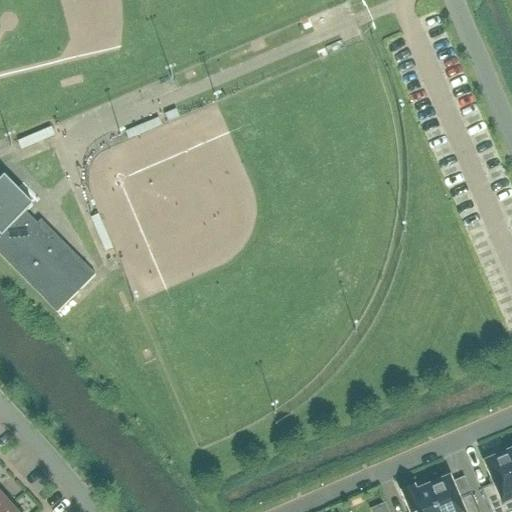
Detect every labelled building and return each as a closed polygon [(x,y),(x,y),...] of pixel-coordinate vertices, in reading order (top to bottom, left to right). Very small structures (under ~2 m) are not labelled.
[(0,181),(0,257),(57,315),(95,277),(40,222),(33,229),(22,218),(32,207),(3,178),(0,181)] [(493,486),(481,491),(489,511),(511,511),(511,466),(507,454),(505,449),(482,460),(493,486)] [(449,479),(426,489),(435,511),(477,511),(470,495),(458,500),(449,479)] [(408,511),(435,511),(426,489),(415,493),(413,489),(401,494),(408,511)] [(0,511),(3,511),(10,506),(1,496),(0,497),(0,511)]
